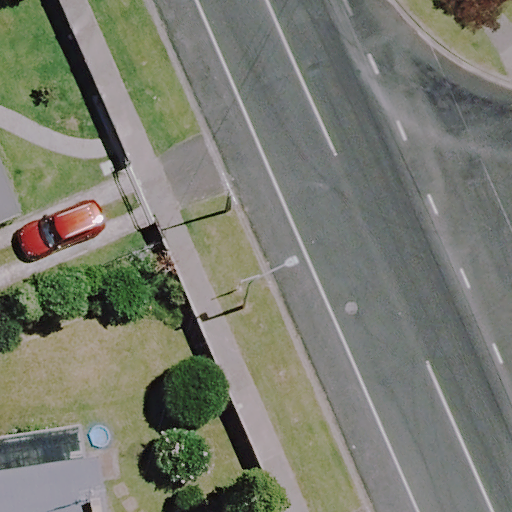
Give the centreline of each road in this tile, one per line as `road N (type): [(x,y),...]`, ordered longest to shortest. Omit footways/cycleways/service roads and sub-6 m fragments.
road 1 (residential): [(356,215),(485,511)]
road 2 (residential): [(263,0),(356,215)]
road 3 (residential): [(511,190),(356,215)]
